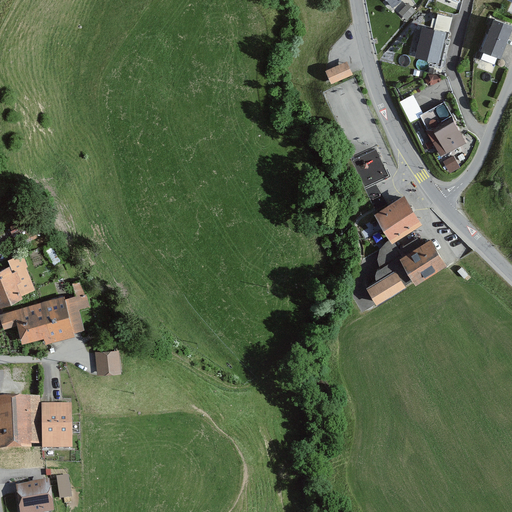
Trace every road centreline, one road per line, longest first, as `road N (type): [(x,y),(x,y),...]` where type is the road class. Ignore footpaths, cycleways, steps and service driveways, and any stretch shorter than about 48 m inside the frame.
road 1 (unclassified): [(356,0),(388,120),(440,201)]
road 2 (residential): [(489,135),(471,122),(450,67),(467,0)]
